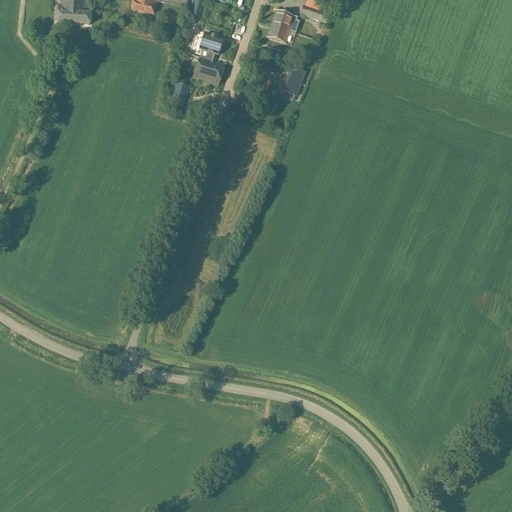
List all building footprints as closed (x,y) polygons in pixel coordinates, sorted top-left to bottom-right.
[(57,5),(57,14),(56,25),(89,26),(90,15),(88,15),(88,0),(59,0),(59,5),(57,5)] [(133,0),(132,3),(131,11),(153,16),(155,8),(156,3),(186,9),(187,0),(133,0)] [(188,0),(187,6),(193,8),(191,16),(199,18),(203,4),(191,0),(188,0)] [(302,17),(326,25),(329,15),(320,12),(322,5),(306,0),(305,0),(300,16),(302,17)] [(275,13),(271,26),(281,30),(282,27),(289,30),(289,32),(296,35),(299,23),(296,22),(297,19),(293,18),(275,13)] [(281,30),(271,26),(267,39),(286,45),(288,36),(294,38),(296,35),(289,32),(289,30),(282,27),(281,30)] [(199,59),(211,63),(213,56),(217,57),(223,42),(204,35),(198,51),(202,52),(199,59)] [(211,63),(199,59),(199,60),(192,79),(218,88),(224,67),(211,63)] [(296,98),(305,73),(291,67),(281,92),(296,98)] [(183,108),(189,88),(172,83),(165,102),(171,104),(168,111),(184,116),(187,109),(183,108)]
